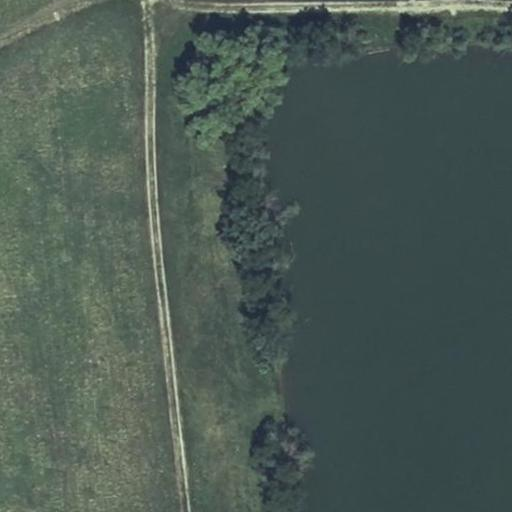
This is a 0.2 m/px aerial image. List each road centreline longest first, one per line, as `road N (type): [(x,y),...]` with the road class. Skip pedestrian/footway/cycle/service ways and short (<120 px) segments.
road 1 (track): [(511,9),(224,9),(147,0),(103,4),(0,45)]
road 2 (track): [(201,511),(185,423),(147,0)]
